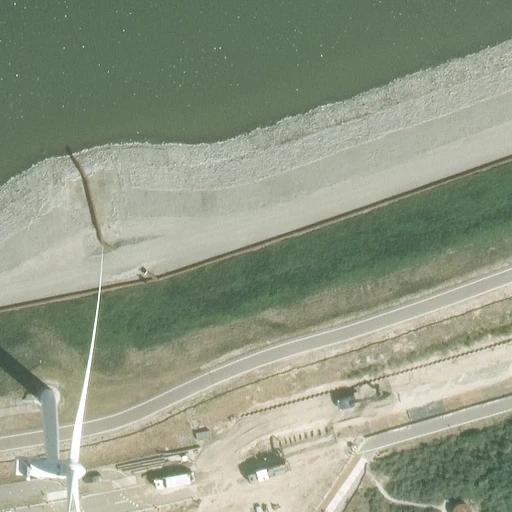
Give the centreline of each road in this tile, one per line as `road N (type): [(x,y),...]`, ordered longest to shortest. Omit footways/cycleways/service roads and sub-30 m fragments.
road 1 (track): [(511,55),(435,74),(280,141),(96,202),(0,221)]
road 2 (unclassified): [(511,396),(60,511)]
